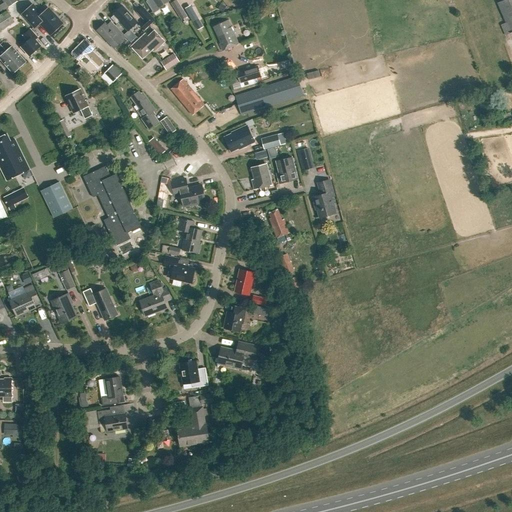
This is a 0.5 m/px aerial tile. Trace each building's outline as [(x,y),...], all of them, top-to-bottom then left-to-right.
[(181,20),(187,16),(176,0),(175,0),(171,3),(181,20)] [(511,0),(503,0),(497,3),(505,23),(500,25),(505,35),(511,32),(511,0)] [(218,9),(224,12),(228,6),(222,3),(218,9)] [(32,4),(21,13),(35,28),(40,24),(51,35),(63,25),(47,8),(41,14),(32,4)] [(191,4),(185,7),(197,29),(203,26),(191,4)] [(122,6),(118,9),(117,8),(113,12),(114,13),(113,14),(114,15),(111,18),(116,24),(119,21),(128,31),(137,22),(122,6)] [(143,6),(137,12),(144,20),(140,24),(145,30),(156,20),(143,6)] [(0,15),(0,30),(13,22),(7,12),(0,15)] [(214,26),(221,43),(219,44),(222,51),(238,43),(227,20),(214,26)] [(97,30),(114,48),(125,37),(118,30),(114,34),(105,23),(97,30)] [(28,41),(21,47),(29,56),(41,46),(35,40),(37,38),(30,29),(23,36),(28,41)] [(145,34),(134,44),(131,47),(142,58),(153,48),(155,50),(164,42),(154,31),(148,37),(145,34)] [(80,63),(85,68),(91,74),(97,68),(103,62),(92,51),(94,50),(85,41),(74,53),(82,60),(80,63)] [(0,59),(13,74),(25,62),(12,47),(6,52),(0,44),(0,59)] [(161,63),(166,71),(179,62),(174,54),(161,63)] [(106,72),(114,81),(121,74),(113,65),(106,72)] [(237,73),(240,83),(261,77),(258,69),(245,73),(245,70),(237,73)] [(191,75),(196,82),(201,77),(197,71),(191,75)] [(234,95),(241,115),(303,96),(297,75),(234,95)] [(171,89),(192,115),(204,105),(183,79),(171,89)] [(74,113),(81,110),(85,119),(92,116),(80,90),(66,96),(74,113)] [(98,94),(100,99),(112,96),(110,91),(98,94)] [(155,111),(143,93),(140,94),(139,92),(131,97),(139,110),(137,111),(142,118),(141,119),(149,130),(159,123),(152,113),(155,111)] [(511,112),(503,115),(505,121),(511,119),(511,112)] [(160,121),(169,135),(176,130),(166,116),(160,121)] [(57,123),(64,139),(70,136),(63,120),(57,123)] [(225,138),(231,151),(239,148),(239,149),(254,142),(246,126),(232,133),(233,134),(225,138)] [(261,138),(264,149),(281,144),(277,134),(261,138)] [(30,172),(16,142),(12,144),(8,136),(0,140),(0,167),(7,183),(30,172)] [(152,147),(156,151),(162,147),(158,142),(152,147)] [(275,147),(267,149),(270,159),(278,157),(275,147)] [(298,151),(301,163),(308,161),(305,149),(298,151)] [(259,152),(260,159),(269,157),(267,150),(259,152)] [(279,173),(277,174),(279,183),(297,179),(291,158),(276,162),(279,173)] [(254,179),(251,180),(254,190),(271,185),(266,164),(251,168),(254,179)] [(141,226),(116,174),(111,177),(106,166),(83,177),(86,183),(93,198),(96,196),(98,195),(104,209),(109,218),(104,220),(116,246),(130,239),(127,232),(141,226)] [(174,196),(175,196),(180,194),(183,207),(205,202),(202,185),(188,189),(185,179),(171,182),(174,196)] [(318,183),(321,195),(313,197),(315,206),(316,205),(320,217),(335,213),(331,197),(333,196),(329,180),(318,183)] [(59,182),(41,191),(54,218),(72,209),(59,182)] [(8,208),(11,212),(15,210),(13,205),(21,201),(20,201),(26,198),(21,189),(16,192),(16,191),(3,198),(8,208)] [(278,209),(268,213),(271,220),(270,221),(276,238),(289,233),(284,220),(282,220),(278,209)] [(181,218),(178,230),(186,232),(182,250),(198,253),(200,244),(199,244),(202,230),(193,228),(194,222),(181,218)] [(89,227),(96,241),(102,238),(95,224),(89,227)] [(127,254),(135,249),(132,242),(123,246),(127,254)] [(168,253),(178,256),(180,248),(170,245),(168,253)] [(285,272),(294,270),(290,254),(281,256),(285,272)] [(177,265),(178,259),(165,256),(163,267),(168,268),(166,277),(171,278),(171,279),(191,283),(195,269),(177,265)] [(67,259),(73,272),(77,270),(71,257),(67,259)] [(66,290),(75,286),(68,270),(60,274),(66,290)] [(234,292),(249,295),(254,274),(239,270),(234,292)] [(28,273),(22,276),(25,284),(32,281),(28,273)] [(154,296),(140,301),(145,316),(167,308),(164,301),(170,299),(166,288),(162,290),(159,281),(150,284),(154,296)] [(26,293),(9,300),(16,317),(36,308),(34,303),(39,300),(33,285),(24,289),(26,293)] [(97,303),(104,320),(118,314),(106,289),(93,294),(91,289),(83,292),(89,306),(97,303)] [(68,293),(51,301),(61,324),(77,317),(72,304),(73,304),(68,293)] [(252,303),(266,306),(267,299),(253,296),(252,303)] [(256,306),(254,314),(267,317),(268,315),(272,316),(274,310),(256,306)] [(235,307),(233,314),(227,312),(224,329),(240,333),(242,324),(243,324),(246,309),(235,307)] [(239,342),(237,351),(221,348),(218,364),(227,366),(227,367),(241,370),(244,356),(254,359),(257,347),(239,342)] [(261,353),(269,354),(271,348),(262,346),(261,353)] [(183,385),(191,383),(192,388),(208,386),(205,368),(198,369),(196,361),(180,364),(183,385)] [(120,377),(98,380),(102,406),(118,404),(117,397),(122,396),(120,377)] [(0,397),(3,397),(3,403),(11,403),(11,397),(11,378),(4,378),(4,380),(0,379),(0,397)] [(199,396),(201,405),(213,403),(211,394),(199,396)] [(178,437),(179,436),(180,446),(209,442),(206,424),(205,424),(203,407),(190,409),(193,426),(177,429),(178,434),(178,437)] [(105,424),(106,431),(127,428),(125,413),(115,415),(114,409),(97,411),(99,424),(105,424)] [(6,423),(5,434),(15,436),(16,424),(6,423)] [(95,462),(105,462),(105,453),(95,453),(95,462)]
